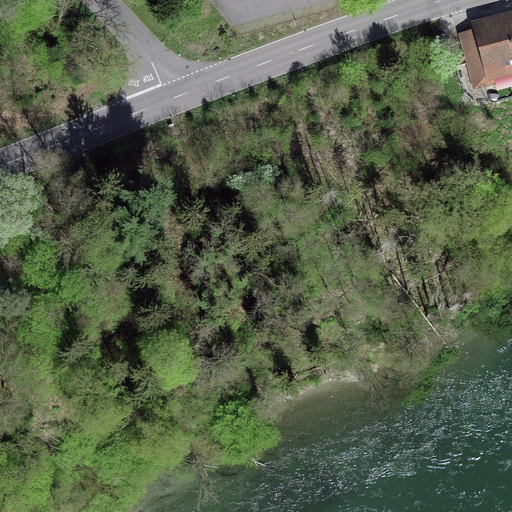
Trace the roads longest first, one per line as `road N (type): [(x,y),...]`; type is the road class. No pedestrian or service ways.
road 1 (secondary): [(190,90),(446,0)]
road 2 (secondary): [(0,165),(190,90)]
